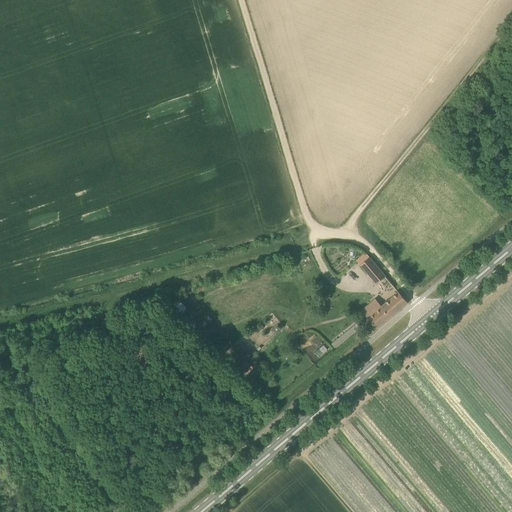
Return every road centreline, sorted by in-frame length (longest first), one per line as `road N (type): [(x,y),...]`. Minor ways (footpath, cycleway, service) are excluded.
road 1 (primary): [(201,511),(511,249)]
road 2 (track): [(430,318),(367,246),(319,231),(306,217),(241,0)]
road 3 (track): [(319,231),(295,247),(0,336)]
road 4 (track): [(347,237),(356,214),(511,25)]
